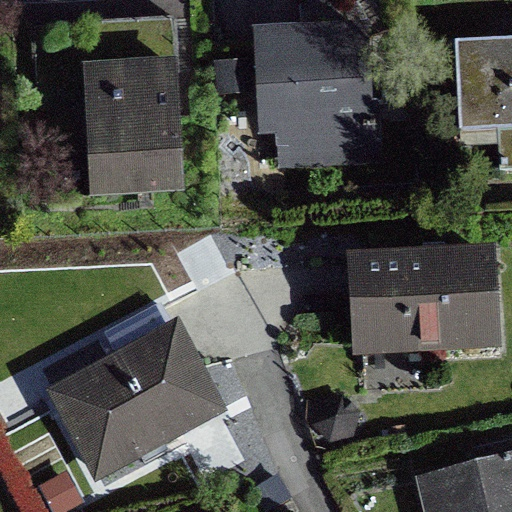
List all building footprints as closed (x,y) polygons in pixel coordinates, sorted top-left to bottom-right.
[(27,31),(27,34),(31,93),(84,90),(90,201),(94,199),(177,196),(170,78),(175,77),(172,22),(27,31)] [(373,123),(365,109),(361,36),(254,42),(257,102),(275,101),(279,168),(369,162),(368,150),(372,148),(374,145),(373,123)] [(511,46),(452,49),(457,137),(511,134),(511,46)] [(490,346),(485,261),(355,268),(360,353),(490,346)] [(93,477),(214,415),(156,310),(94,343),(109,370),(52,400),(93,477)] [(338,405),(318,409),(313,428),(326,442),(346,438),(351,419),(338,405)] [(511,511),(511,459),(417,482),(423,511),(511,511)]
